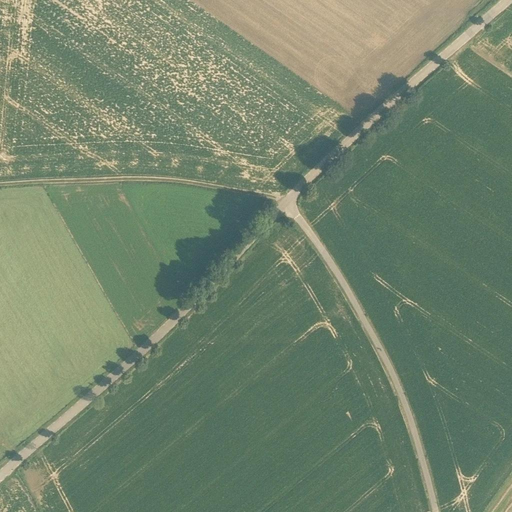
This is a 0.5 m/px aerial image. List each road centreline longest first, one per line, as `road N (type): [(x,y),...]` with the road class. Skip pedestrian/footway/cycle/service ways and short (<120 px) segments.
road 1 (unclassified): [(0,475),(150,343),(286,202)]
road 2 (unclassified): [(435,511),(373,338),(286,202)]
road 3 (unclassified): [(286,202),(508,0)]
road 4 (track): [(286,202),(140,173),(0,182)]
